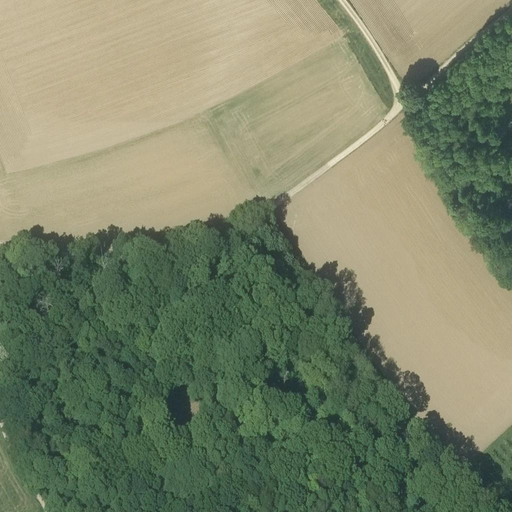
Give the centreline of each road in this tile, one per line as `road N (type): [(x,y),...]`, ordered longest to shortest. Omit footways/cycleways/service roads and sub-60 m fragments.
road 1 (track): [(259,213),(117,258),(8,246)]
road 2 (track): [(259,213),(406,101)]
road 3 (track): [(406,101),(465,199),(511,247)]
road 4 (track): [(511,11),(406,101)]
road 5 (track): [(339,0),(406,101)]
